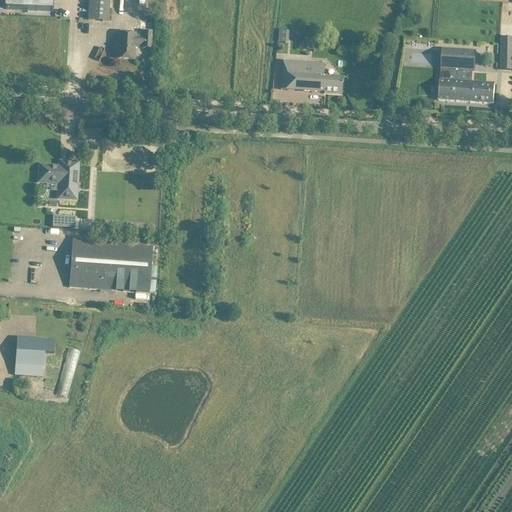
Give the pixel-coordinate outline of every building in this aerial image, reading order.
[(5,0),(5,9),(37,11),(53,11),(53,0),(5,0)] [(108,22),(109,0),(88,0),(88,21),(108,22)] [(435,0),(436,9),(449,8),(448,0),(435,0)] [(289,45),(307,47),(309,28),(301,27),(300,37),(289,36),(289,45)] [(119,34),(117,59),(133,60),(134,47),(142,47),(142,49),(151,49),(152,33),(142,32),(142,38),(134,38),(134,35),(119,34)] [(460,70),(462,44),(442,43),(438,101),(463,102),(464,86),(458,85),(460,70)] [(477,45),(462,44),(460,70),(458,85),(464,86),(463,102),(493,104),(495,86),(474,85),(477,45)] [(511,45),(501,45),(501,64),(511,64),(511,45)] [(282,62),(281,90),(324,93),(341,94),(342,79),(323,77),(323,64),(282,62)] [(40,166),(39,184),(58,185),(57,199),(76,200),(78,164),(65,163),(65,168),(40,166)] [(53,216),(52,228),(74,229),(75,218),(53,216)] [(73,239),(70,288),(149,294),(153,245),(73,239)] [(17,338),(14,376),(43,379),(45,353),(46,341),(46,340),(17,338)] [(67,398),(80,352),(68,349),(55,395),(67,398)] [(39,382),(38,392),(53,395),(55,385),(39,382)]
